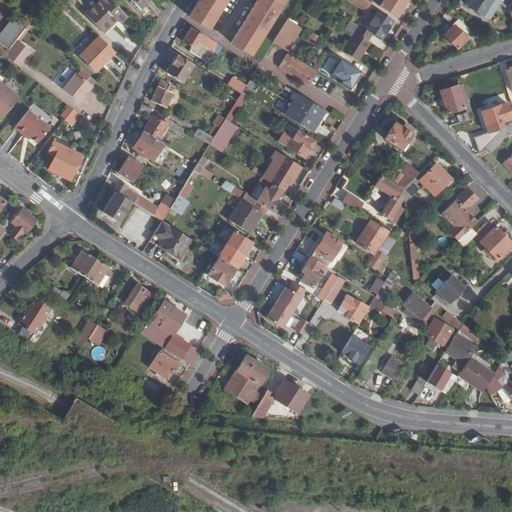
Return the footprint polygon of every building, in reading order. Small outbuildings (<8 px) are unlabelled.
[(96,0),(84,12),(87,16),(102,0),(96,0)] [(109,37),(128,17),(110,0),(102,0),(87,16),(109,37)] [(129,0),(141,12),(153,1),(152,0),(129,0)] [(225,0),(198,0),(188,16),(208,28),(225,0)] [(256,0),(230,42),(250,55),(284,0),(256,0)] [(367,0),(370,2),(394,17),(404,0),(367,0)] [(490,0),(465,0),(462,5),(466,7),(465,8),(480,17),(490,0)] [(392,21),(377,11),(366,29),(381,38),(392,21)] [(288,19),(273,42),(288,51),(303,28),(288,19)] [(357,25),(349,20),(344,28),(352,34),(342,51),(359,61),(368,43),(366,41),(372,34),(357,25)] [(468,30),(458,20),(443,34),(456,48),(466,38),(463,34),(468,30)] [(20,41),(27,32),(14,21),(0,39),(0,45),(10,54),(16,46),(20,41)] [(203,60),(215,42),(191,27),(181,41),(189,46),(189,50),(190,53),(203,60)] [(103,62),(113,50),(97,34),(77,55),(92,68),(99,60),(103,62)] [(20,41),(16,46),(10,54),(6,58),(22,71),(35,55),(20,41)] [(287,54),(271,45),(263,58),(277,68),(278,67),(306,84),(314,72),(286,55),(287,54)] [(193,64),(176,54),(165,71),(182,82),(193,64)] [(306,56),(302,62),(316,70),(319,64),(306,56)] [(331,75),(339,80),(338,82),(349,89),(360,71),(347,62),(343,69),(336,65),(331,75)] [(80,78),(67,94),(83,107),(97,90),(80,78)] [(174,87),(160,79),(150,101),(165,108),(167,104),(170,105),(173,98),(170,97),(174,87)] [(243,89),(245,87),(234,80),(229,86),(232,88),(240,93),(241,93),(243,89)] [(0,116),(5,120),(21,101),(0,84),(0,116)] [(466,114),(471,112),(463,84),(457,86),(464,108),(466,114)] [(446,114),(464,108),(457,86),(438,92),(446,114)] [(240,93),(232,88),(224,102),(232,107),(240,93)] [(225,119),(230,122),(246,97),(240,93),(232,107),(225,119)] [(324,110),(297,93),(283,114),(311,132),(324,110)] [(479,135),(484,147),(494,137),(493,131),(496,130),(496,132),(499,131),(498,129),(503,127),(501,122),(511,119),(507,104),(481,111),(488,133),(479,135)] [(151,109),(140,105),(138,111),(149,115),(151,109)] [(66,119),(70,122),(77,114),(73,111),(66,119)] [(473,117),(471,112),(466,114),(457,117),(458,122),(473,117)] [(28,136),(34,140),(41,145),(54,130),(32,113),(18,131),(26,138),(28,136)] [(170,120),(160,113),(157,118),(152,116),(143,131),(157,140),(167,125),(170,120)] [(75,125),(81,117),(77,114),(70,122),(75,125)] [(225,119),(219,115),(212,123),(214,125),(208,135),(198,129),(194,135),(209,144),(214,137),(225,119)] [(219,140),(231,122),(230,122),(225,119),(214,137),(219,140)] [(179,134),(184,128),(174,122),(170,128),(179,134)] [(401,125),(394,122),(385,137),(404,149),(407,144),(405,142),(411,132),(409,131),(411,126),(403,122),(401,125)] [(494,137),(484,147),(490,153),(511,132),(506,126),(494,137)] [(313,141),(297,130),(286,147),(303,158),(313,141)] [(157,140),(143,131),(132,149),(156,163),(167,146),(157,140)] [(214,147),(219,140),(214,137),(209,144),(214,147)] [(58,158),(64,148),(57,144),(51,155),(58,158)] [(84,157),(64,148),(58,158),(52,171),(72,181),(84,157)] [(511,152),(511,153),(511,154),(501,165),(511,176),(511,152)] [(206,160),(201,157),(199,161),(197,164),(202,167),(206,160)] [(141,167),(127,158),(117,172),(132,181),(136,176),(138,178),(140,175),(138,173),(141,167)] [(450,179),(431,160),(419,172),(415,176),(433,195),(450,179)] [(296,173),(294,172),(279,162),(268,181),(272,183),(282,190),(283,190),(288,182),(290,184),(296,173)] [(193,170),(198,173),(202,167),(197,164),(196,165),(193,170)] [(408,165),(401,175),(410,181),(411,180),(415,176),(419,172),(408,165)] [(394,171),(389,180),(399,186),(402,189),(410,181),(401,175),(394,171)] [(392,197),(381,214),(394,222),(403,209),(398,205),(403,197),(402,189),(399,186),(389,180),(381,176),(375,186),(392,197)] [(104,185),(131,202),(153,216),(156,211),(148,205),(148,204),(126,190),(127,186),(119,181),(115,185),(106,179),(104,185)] [(403,197),(403,199),(404,204),(419,189),(411,180),(410,181),(402,189),(403,197)] [(262,213),(266,207),(270,210),(277,200),(275,199),(282,190),(272,183),(268,190),(264,188),(252,207),(262,213)] [(104,185),(100,193),(110,199),(101,212),(117,222),(131,202),(104,185)] [(495,202),(487,193),(480,200),(476,203),(472,199),(464,192),(453,202),(468,218),(482,205),(487,210),(495,202)] [(347,194),(342,201),(357,211),(362,203),(347,194)] [(180,215),(188,203),(177,196),(173,203),(169,208),(180,215)] [(165,206),(169,208),(173,203),(168,200),(165,206)] [(249,233),(262,213),(252,207),(241,200),(228,220),(249,233)] [(161,221),(169,208),(165,206),(161,203),(156,211),(153,216),(161,221)] [(35,218),(21,208),(18,211),(15,209),(12,214),(13,216),(11,220),(16,223),(9,232),(17,237),(23,228),(26,230),(35,218)] [(387,230),(370,220),(355,243),(372,254),(387,230)] [(161,221),(149,240),(179,259),(190,239),(161,221)] [(478,241),(491,228),(486,223),(472,235),(478,241)] [(494,225),(491,228),(478,241),(487,250),(485,252),(487,255),(489,253),(496,259),(511,244),(494,225)] [(242,254),(250,241),(233,231),(225,243),(242,254)] [(325,232),(310,256),(325,266),(326,267),(341,243),(325,232)] [(235,267),(242,254),(225,243),(217,256),(235,267)] [(204,247),(200,253),(211,261),(214,254),(204,247)] [(83,276),(94,258),(80,249),(69,268),(83,276)] [(377,249),(367,266),(375,270),(385,254),(377,249)] [(223,286),(235,267),(217,256),(214,254),(211,261),(214,262),(206,275),(223,286)] [(325,266),(310,256),(301,270),(305,273),(301,280),(311,287),(325,266)] [(107,266),(94,258),(83,276),(101,287),(107,276),(103,274),(107,266)] [(511,267),(502,277),(508,283),(511,279),(511,267)] [(319,295),(323,299),(339,275),(334,272),(319,295)] [(390,272),(386,277),(383,284),(389,287),(396,275),(390,272)] [(339,275),(323,299),(330,304),(345,279),(339,275)] [(463,287),(451,275),(434,290),(447,303),(463,287)] [(274,302),(292,313),(307,290),(292,281),(287,288),(284,286),(274,302)] [(151,293),(135,283),(122,302),(139,312),(151,293)] [(389,287),(383,284),(375,297),(382,301),(390,288),(389,287)] [(62,290),(57,296),(64,300),(69,294),(62,290)] [(469,303),(474,296),(466,291),(461,298),(469,303)] [(433,309),(427,305),(408,294),(401,307),(426,321),(433,309)] [(358,324),(370,304),(363,300),(361,303),(355,299),(354,300),(346,295),(344,297),(344,298),(340,305),(347,310),(344,315),(358,324)] [(161,299),(140,332),(162,347),(171,333),(183,313),(161,299)] [(436,303),(431,299),(427,305),(433,309),(436,303)] [(378,308),(392,317),(396,310),(382,301),(378,308)] [(265,317),(282,328),(292,313),(274,302),(265,317)] [(458,321),(439,305),(435,311),(458,329),(458,328),(461,323),(458,321)] [(23,324),(17,333),(28,340),(42,319),(26,309),(18,321),(23,324)] [(97,321),(103,312),(99,309),(93,318),(97,321)] [(302,318),(294,330),(302,334),(309,323),(302,318)] [(433,318),(424,333),(428,335),(424,344),(432,349),(437,341),(442,344),(448,335),(447,334),(451,329),(433,318)] [(88,319),(80,331),(88,336),(96,324),(88,319)] [(480,339),(461,323),(458,328),(477,343),(480,339)] [(87,337),(97,343),(105,330),(96,324),(88,336),(87,337)] [(73,342),(81,347),(87,337),(88,336),(80,331),(73,342)] [(162,347),(180,358),(188,344),(171,333),(162,347)] [(472,346),(454,335),(447,347),(466,359),(470,352),(469,350),(472,346)] [(351,336),(341,352),(359,363),(369,348),(351,336)] [(180,358),(189,364),(197,350),(188,344),(180,358)] [(177,363),(180,358),(162,347),(160,351),(177,363)] [(167,379),(177,363),(160,351),(159,351),(148,367),(167,379)] [(249,399),(257,404),(262,396),(254,391),(266,370),(245,356),(225,389),(246,402),(249,399)] [(484,388),(494,372),(468,357),(463,365),(457,374),(483,390),(484,388)] [(508,363),(504,357),(496,370),(502,373),(508,363)] [(452,384),(457,374),(463,365),(455,360),(444,379),(452,384)] [(376,380),(388,388),(397,372),(385,365),(376,380)] [(411,390),(418,395),(427,381),(419,377),(411,390)] [(284,379),(275,393),(273,397),(297,411),(307,394),(284,379)] [(511,402),(511,385),(510,382),(502,387),(511,402)] [(275,393),(266,388),(262,395),(271,400),(273,397),(275,393)] [(251,416),(260,418),(271,400),(262,395),(262,396),(257,404),(251,416)]
